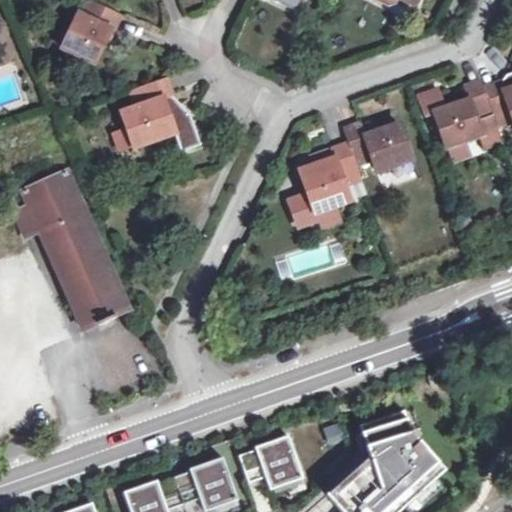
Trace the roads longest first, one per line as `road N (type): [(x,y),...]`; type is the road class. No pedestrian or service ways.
road 1 (tertiary): [(213,410),(401,345),(511,296)]
road 2 (residential): [(213,410),(187,310),(277,122)]
road 3 (residential): [(277,122),(300,96),(464,46),(489,0)]
road 4 (tertiary): [(0,483),(213,410)]
